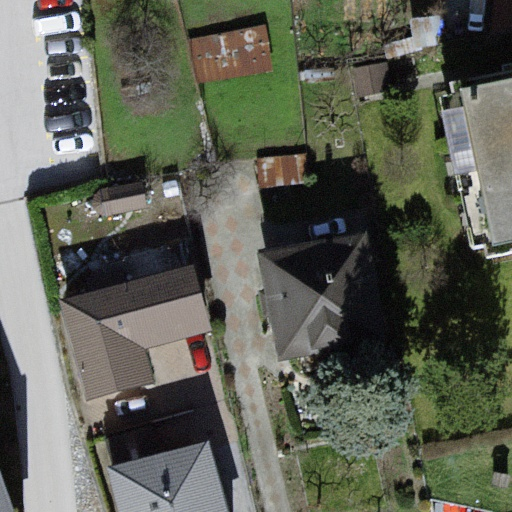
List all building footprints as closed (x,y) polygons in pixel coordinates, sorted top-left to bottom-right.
[(511,0),(496,0),(492,19),(511,22),(511,0)] [(511,82),(448,93),(489,258),(511,253),(511,82)] [(378,243),(281,260),(302,360),(401,350),(378,243)] [(65,313),(92,401),(165,394),(154,355),(221,336),(200,276),(65,313)] [(0,511),(41,511),(12,433),(0,437),(0,511)] [(230,511),(210,438),(109,466),(121,511),(230,511)]
